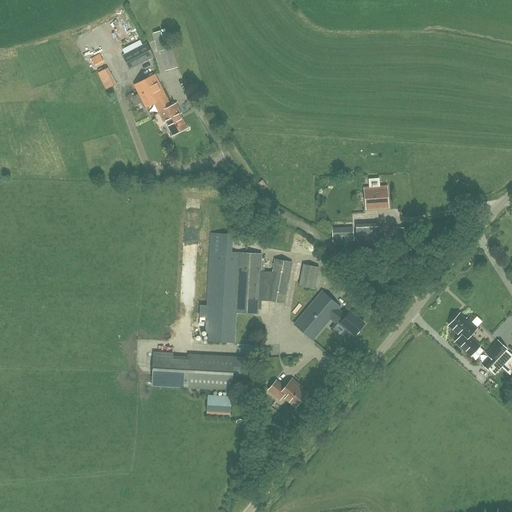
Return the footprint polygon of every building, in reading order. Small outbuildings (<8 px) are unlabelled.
[(165,50),(161,51),(166,71),(178,68),(172,48),(169,37),(162,39),(165,50)] [(146,44),(122,56),(129,71),(154,59),(146,44)] [(100,73),(107,90),(118,85),(111,68),(100,73)] [(154,103),(159,113),(170,107),(154,75),(134,85),(145,107),(154,103)] [(170,107),(159,113),(164,122),(165,122),(172,136),(186,129),(179,114),(180,114),(176,104),(170,107)] [(389,208),(387,187),(364,189),(366,210),(389,208)] [(411,248),(410,227),(398,228),(399,248),(411,248)] [(352,228),(332,230),(333,240),(353,239),(352,228)] [(261,254),(239,253),(213,252),(208,342),(235,343),(236,313),(258,314),(259,309),(261,310),(261,300),(284,304),(292,263),(275,260),(272,274),(260,274),(261,254)] [(317,289),(320,268),(302,265),(298,286),(317,289)] [(354,335),(364,324),(350,312),(346,316),(339,309),(340,308),(322,292),(294,325),(312,340),(331,318),(347,332),(348,330),(354,335)] [(448,325),(460,336),(454,342),(469,356),(478,346),(468,336),(474,329),(458,314),(457,315),(455,316),(452,319),(452,321),(448,325)] [(486,369),(487,368),(493,374),(511,356),(505,350),(505,349),(497,341),(485,353),(488,356),(481,364),(486,369)] [(232,391),(234,358),(190,356),(190,361),(173,360),(173,355),(154,354),(152,387),(232,391)] [(295,386),(297,384),(291,379),(284,388),(276,381),(269,389),(278,397),(280,393),(295,406),(305,394),(295,386)] [(231,416),(232,398),(208,397),(207,415),(231,416)]
